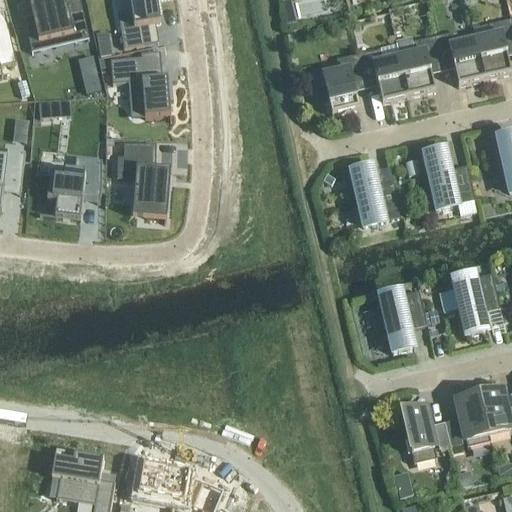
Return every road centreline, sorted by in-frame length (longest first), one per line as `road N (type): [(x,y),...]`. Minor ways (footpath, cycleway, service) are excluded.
road 1 (residential): [(0,247),(112,256),(185,246),(201,219),(204,141),(186,0)]
road 2 (residential): [(0,414),(237,460),(291,511)]
road 3 (residential): [(511,110),(331,151)]
road 4 (residential): [(511,361),(380,391)]
